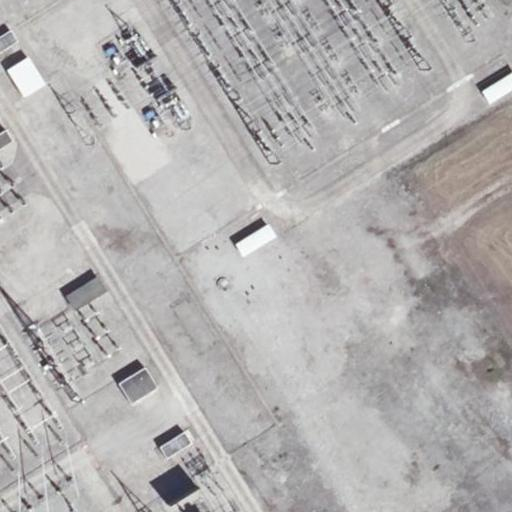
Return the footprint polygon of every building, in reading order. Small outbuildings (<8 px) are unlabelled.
[(0,52),(15,44),(8,32),(0,36),(0,52)] [(42,86),(25,59),(3,73),(20,100),(42,86)] [(511,92),(511,73),(478,94),(486,108),(511,92)] [(6,133),(0,136),(0,151),(13,144),(6,133)] [(276,241),(268,227),(235,247),(243,261),(276,241)] [(108,294),(98,279),(66,299),(75,314),(108,294)] [(158,392),(145,371),(120,386),(133,407),(158,392)] [(192,445),(184,434),(161,448),(169,460),(192,445)] [(176,511),(178,511),(207,497),(199,483),(169,499),(176,511)]
